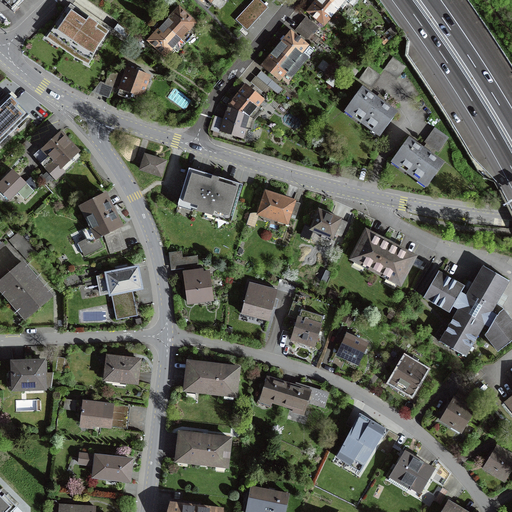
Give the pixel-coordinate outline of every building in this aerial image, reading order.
[(267,7),(259,0),(254,0),(246,8),(257,18),(267,7)] [(338,8),(328,0),(316,0),(307,12),(324,26),(338,8)] [(328,0),(338,8),(345,0),(328,0)] [(179,7),(164,24),(185,43),(193,35),(188,30),(196,23),(179,7)] [(63,39),(62,41),(78,53),(79,51),(92,58),(98,46),(109,31),(89,17),(86,21),(68,8),(51,31),(63,39)] [(247,29),(257,18),(246,8),(236,19),(247,29)] [(301,23),(301,24),(311,33),(313,34),(318,28),(306,18),(301,23)] [(177,52),(185,43),(164,24),(148,40),(165,56),(172,48),(177,52)] [(296,29),(307,38),(311,33),(301,24),(296,29)] [(308,45),(291,30),(276,48),(300,67),(308,58),(302,53),(308,45)] [(292,77),(300,67),(276,48),(262,65),(287,86),(293,78),(292,77)] [(393,57),(384,69),(397,78),(406,66),(393,57)] [(368,66),(359,79),(371,88),(380,75),(368,66)] [(132,93),(142,96),(149,75),(128,67),(118,94),(130,99),(132,93)] [(118,72),(110,69),(105,83),(113,86),(118,72)] [(256,76),(279,95),(284,89),(261,71),(256,76)] [(251,83),(262,92),(267,86),(256,77),(251,83)] [(264,99),(246,85),(229,105),(255,120),(262,111),(257,107),(264,99)] [(346,110),(380,135),(396,113),(382,102),(383,101),(377,97),(376,98),(362,88),(346,110)] [(8,93),(0,101),(0,144),(30,115),(8,93)] [(251,130),(255,120),(229,105),(221,131),(242,138),(245,128),(251,130)] [(435,128),(425,142),(438,152),(448,137),(435,128)] [(81,151),(61,130),(33,156),(47,171),(53,177),(57,181),(66,172),(62,168),(81,151)] [(392,160),(427,185),(443,163),(429,153),(429,152),(424,147),(423,148),(408,138),(392,160)] [(18,148),(21,150),(27,144),(25,142),(18,148)] [(140,169),(161,176),(166,161),(145,155),(140,169)] [(188,203),(194,205),(194,208),(208,212),(209,210),(223,214),(223,217),(231,220),(242,185),(189,169),(179,203),(187,206),(188,203)] [(0,189),(1,191),(9,199),(17,191),(25,199),(33,191),(13,171),(0,183),(0,189)] [(45,185),(53,177),(47,171),(43,175),(42,174),(38,177),(45,185)] [(266,192),(259,213),(287,222),(290,214),(296,216),(300,203),(266,192)] [(98,237),(108,233),(118,227),(121,226),(114,212),(111,207),(105,193),(81,205),(91,225),(82,230),(86,238),(78,243),(85,256),(103,247),(98,237)] [(319,210),(312,229),(313,229),(323,233),(321,237),(330,241),(334,233),(341,236),(347,222),(319,210)] [(309,238),(313,229),(312,229),(306,226),(302,235),(309,238)] [(125,249),(118,227),(108,233),(108,236),(105,237),(110,254),(125,249)] [(17,250),(18,249),(28,241),(19,231),(9,240),(17,250)] [(414,257),(367,232),(353,258),(400,282),(414,257)] [(37,250),(28,241),(18,249),(26,259),(37,250)] [(198,264),(197,263),(197,256),(181,258),(180,252),(171,253),(173,269),(193,267),(193,265),(198,264)] [(51,296),(22,262),(0,280),(0,289),(24,318),(51,296)] [(465,286),(439,271),(424,297),(450,312),(453,306),(458,309),(440,341),(466,356),(484,324),(490,327),(485,334),(498,351),(511,339),(511,320),(502,307),(496,304),(509,281),(483,266),(469,290),(464,287),(465,286)] [(102,293),(110,291),(116,320),(137,315),(132,289),(141,288),(137,267),(127,269),(127,268),(116,270),(116,271),(98,275),(102,293)] [(200,301),(200,297),(211,296),(208,272),(200,273),(199,270),(185,272),(185,274),(183,275),(184,282),(186,282),(189,302),(200,301)] [(277,289),(250,282),(241,312),(270,320),(273,305),(276,306),(278,299),(275,298),(277,289)] [(305,340),(315,343),(323,316),(302,309),(302,297),(299,296),(297,303),(293,302),(289,316),(298,319),(292,338),(304,342),(305,340)] [(360,361),(367,344),(346,335),(337,353),(349,359),(350,356),(360,361)] [(105,378),(137,382),(139,360),(108,356),(105,378)] [(65,358),(58,357),(56,372),(63,373),(65,358)] [(413,389),(411,392),(412,393),(425,370),(405,358),(391,381),(403,388),(405,384),(413,389)] [(10,373),(10,389),(25,388),(25,385),(34,385),(34,386),(43,385),(43,388),(51,388),(53,373),(44,373),(43,361),(13,362),(13,372),(10,373)] [(216,393),(235,395),(238,368),(226,366),(226,367),(201,364),(201,363),(189,362),(185,389),(209,392),(209,390),(216,391),(216,393)] [(273,401),(283,404),(289,385),(267,378),(262,395),(260,394),(257,403),(270,407),(273,401)] [(295,387),(289,385),(283,404),(294,407),(292,411),(303,414),(307,400),(310,400),(309,402),(324,406),(327,395),(311,389),(309,391),(304,389),(304,386),(296,383),(295,387)] [(474,410),(468,407),(474,396),(461,387),(449,406),(446,405),(441,412),(444,414),(441,419),(453,425),(454,423),(463,427),(461,430),(462,431),(474,410)] [(76,401),(65,399),(64,408),(75,410),(76,401)] [(82,414),(80,414),(80,418),(81,418),(81,422),(125,428),(128,406),(83,401),(82,414)] [(385,428),(360,413),(339,459),(360,471),(385,428)] [(217,438),(192,435),(193,434),(180,432),(177,460),(200,462),(200,460),(207,461),(207,463),(226,466),(230,438),(217,437),(217,438)] [(506,476),(504,479),(505,479),(511,466),(511,455),(497,447),(485,467),(496,474),(497,471),(506,476)] [(412,482),(410,485),(420,491),(434,469),(405,451),(393,471),(412,482)] [(79,463),(88,464),(89,455),(80,453),(79,463)] [(129,483),(131,460),(89,455),(88,464),(95,465),(94,475),(118,478),(118,481),(129,483)] [(274,511),(284,511),(288,494),(251,487),(246,511),(262,511),(262,510),(274,511)] [(442,487),(434,500),(440,504),(448,491),(442,487)] [(0,511),(9,511),(16,506),(4,494),(1,497),(0,495),(0,490),(1,490),(0,489),(0,511)] [(464,511),(448,502),(441,511),(464,511)] [(221,511),(221,509),(209,507),(209,509),(184,506),(184,504),(172,503),(170,511),(221,511)]
